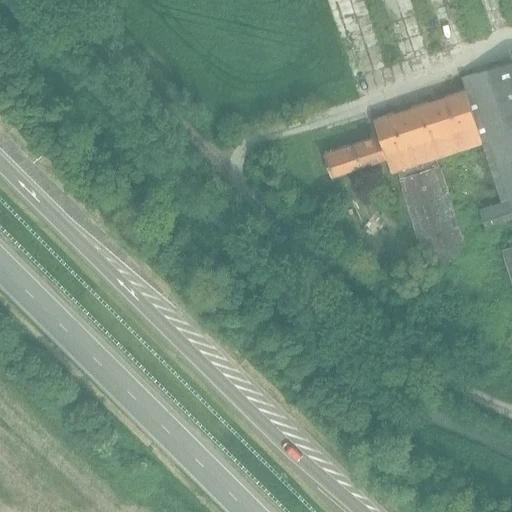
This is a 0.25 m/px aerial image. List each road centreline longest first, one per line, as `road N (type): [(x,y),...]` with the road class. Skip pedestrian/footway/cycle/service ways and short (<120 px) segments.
road 1 (unclassified): [(511,410),(402,351),(60,0)]
road 2 (trunk): [(355,511),(0,165)]
road 3 (trunk): [(0,263),(250,511)]
